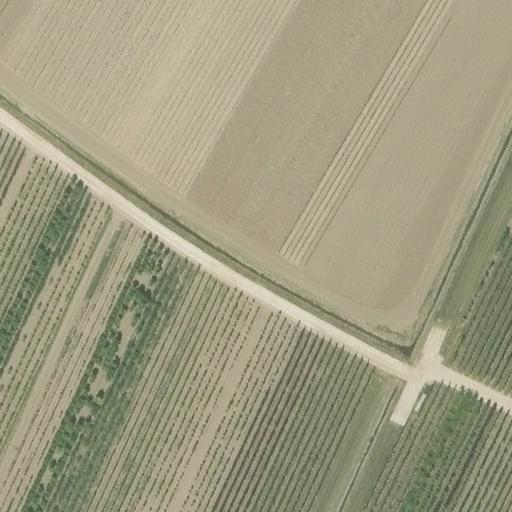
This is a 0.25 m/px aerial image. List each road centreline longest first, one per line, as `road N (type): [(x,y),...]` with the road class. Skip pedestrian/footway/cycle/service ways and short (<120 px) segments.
road 1 (track): [(0,82),(243,256),(408,345),(511,117)]
road 2 (track): [(0,121),(234,282),(362,349),(378,365),(377,384)]
road 3 (track): [(511,170),(355,511)]
road 4 (track): [(377,384),(318,511)]
